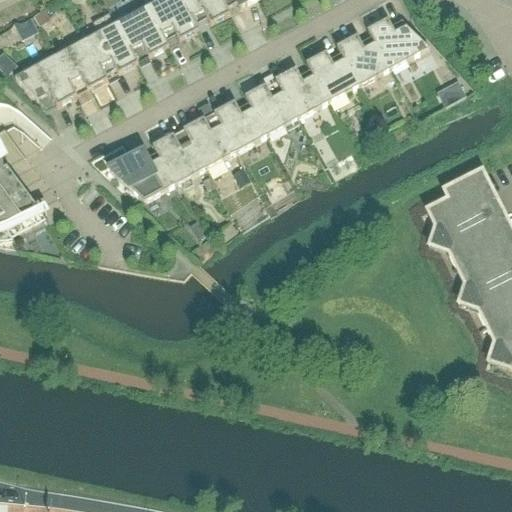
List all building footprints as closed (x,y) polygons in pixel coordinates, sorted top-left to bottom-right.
[(146,11),(161,39),(172,34),(179,46),(199,35),(192,23),(179,0),(169,0),(147,12),(146,11)] [(179,0),(192,23),(202,17),(209,30),(230,19),(223,6),(222,6),(218,0),(179,0)] [(218,0),(222,6),(223,6),(233,1),(239,13),(246,9),(247,9),(264,0),(218,0)] [(116,27),(115,28),(130,56),(131,56),(141,50),(148,63),(168,52),(161,39),(146,11),(145,11),(146,13),(116,28),(116,27)] [(367,36),(374,49),(374,48),(389,77),(390,76),(389,75),(428,54),(429,54),(405,32),(401,25),(390,31),(387,25),(367,36)] [(85,44),(100,72),(111,67),(118,79),(138,68),(131,56),(130,56),(115,28),(115,29),(86,45),(85,44)] [(336,52),(343,65),(359,93),(359,92),(388,76),(389,77),(374,48),(374,49),(363,54),(356,41),(336,52)] [(55,60),(54,61),(69,89),(70,89),(80,83),(87,96),(107,85),(100,72),(85,44),(84,44),(85,46),(55,61),(55,60)] [(305,69),(312,82),(313,82),(328,110),(329,109),(328,108),(358,92),(358,94),(359,93),(343,65),(333,71),(326,58),(305,69)] [(69,89),(54,61),(53,61),(54,62),(15,83),(15,84),(38,106),(42,112),(53,106),(56,113),(77,101),(70,89),(69,89)] [(275,85),(282,98),(297,126),(298,126),(297,125),(327,109),(328,110),(313,82),(312,82),(302,87),(295,74),(275,85)] [(244,102),(251,115),(252,114),(267,143),(267,142),(267,141),(296,125),(297,127),(297,126),(282,98),(271,104),(264,91),(244,102)] [(214,118),(220,131),(221,131),(236,159),(237,159),(236,158),(266,142),(266,143),(267,143),(252,114),(251,115),(241,120),(234,107),(214,118)] [(183,135),(190,148),(206,176),(206,175),(206,174),(235,158),(236,160),(236,159),(221,131),(220,131),(210,137),(203,124),(183,135)] [(152,152),(159,164),(160,164),(175,192),(176,192),(175,191),(205,175),(205,176),(206,176),(190,148),(180,153),(173,141),(152,152)] [(45,154),(38,159),(50,175),(57,170),(45,154)] [(160,164),(159,164),(149,170),(143,158),(136,162),(135,161),(109,175),(110,175),(143,207),(143,208),(174,191),(174,193),(175,192),(160,164)] [(0,253),(4,254),(69,266),(70,264),(49,228),(7,171),(3,174),(0,169),(0,168),(4,166),(0,160),(0,253)] [(494,349),(493,350),(487,367),(486,367),(487,368),(488,368),(511,375),(511,236),(511,234),(503,218),(492,197),(483,180),(481,176),(443,196),(447,205),(417,220),(417,221),(426,217),(435,234),(434,234),(428,251),(427,252),(428,253),(429,252),(446,258),(447,257),(464,291),(463,292),(458,309),(457,309),(457,310),(458,310),(475,315),(476,315),(494,349)]
